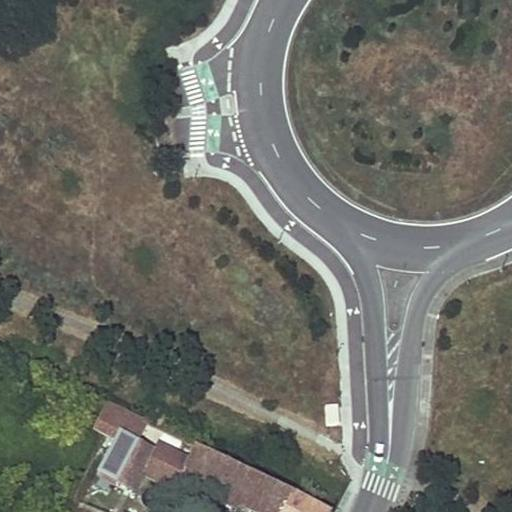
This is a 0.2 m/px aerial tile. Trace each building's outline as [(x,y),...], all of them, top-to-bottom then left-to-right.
[(147,425),(106,405),(92,430),(108,438),(114,441),(110,449),(96,475),(115,485),(117,482),(134,491),(154,453),(137,444),(147,425)] [(336,408),(325,409),(326,427),(337,426),(336,408)] [(108,438),(104,446),(110,449),(114,441),(108,438)] [(274,486),(193,447),(179,477),(222,497),(223,503),(234,509),(240,506),(251,511),(260,511),(262,509),(274,486)] [(323,511),(292,494),(274,486),(262,509),(267,511),(323,511)] [(77,488),(64,511),(104,511),(108,505),(77,488)]
